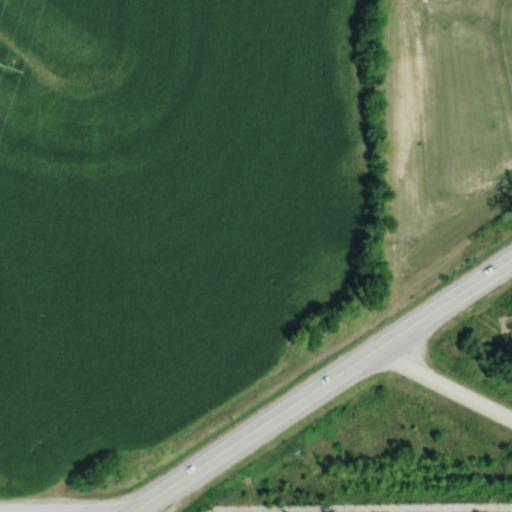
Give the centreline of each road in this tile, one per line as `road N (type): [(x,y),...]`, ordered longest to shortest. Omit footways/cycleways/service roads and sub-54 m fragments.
road 1 (primary): [(140,511),(511,256)]
road 2 (residential): [(208,511),(511,506)]
road 3 (residential): [(511,418),(415,369),(387,340)]
